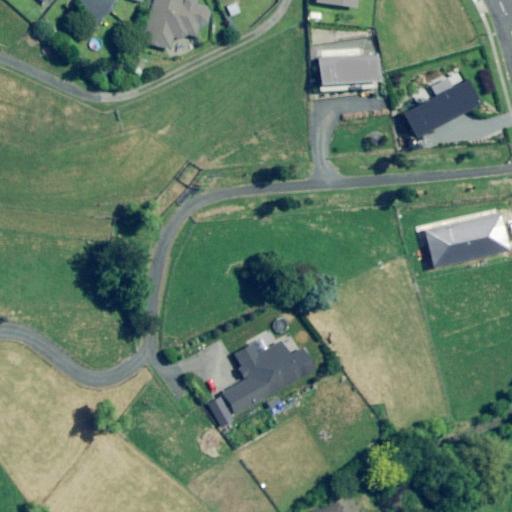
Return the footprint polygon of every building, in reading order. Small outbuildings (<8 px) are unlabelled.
[(107,0),(74,0),(71,4),(91,21),(107,0)] [(183,35),(191,37),(195,28),(203,22),(207,10),(205,5),(186,0),(150,0),(138,41),(165,49),(169,37),(170,38),(171,38),(172,39),(173,39),(174,39),(175,39),(176,39),(177,39),(178,39),(179,38),(180,38),(181,37),(181,36),(182,35),(183,35)] [(370,89),(368,56),(314,59),(315,84),(324,84),(324,92),(370,89)] [(283,334),(250,353),(244,342),(228,352),(240,374),(232,378),(248,404),(307,369),(295,348),(292,349),(283,334)] [(277,403),(272,394),(261,401),(266,409),(277,403)] [(352,511),(351,509),(342,511),(341,511),(338,502),(311,511),(364,511),(360,511),(352,511)]
